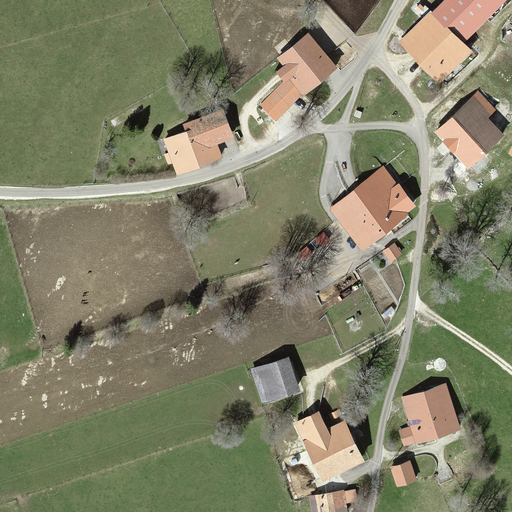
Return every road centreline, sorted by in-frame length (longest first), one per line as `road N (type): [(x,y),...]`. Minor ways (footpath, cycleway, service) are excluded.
road 1 (unclassified): [(371,511),(415,290),(425,202),(418,138)]
road 2 (unclassified): [(304,128),(243,164),(161,185),(0,191)]
road 3 (track): [(412,306),(511,374)]
